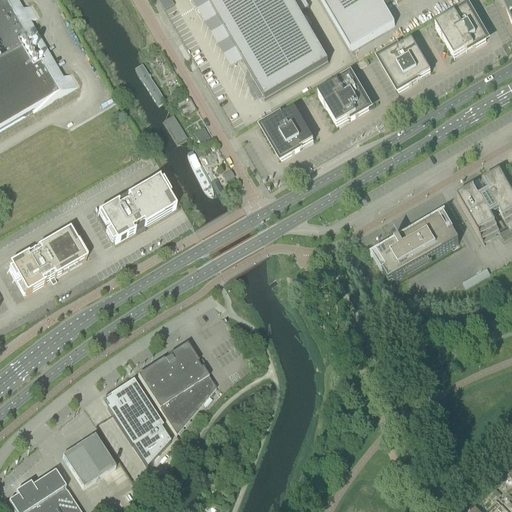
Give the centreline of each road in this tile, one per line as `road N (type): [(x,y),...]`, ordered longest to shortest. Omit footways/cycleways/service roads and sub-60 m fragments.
road 1 (secondary): [(0,415),(74,356),(282,228)]
road 2 (secondary): [(265,213),(118,299),(0,387)]
road 3 (secondary): [(511,70),(265,213)]
road 4 (secondary): [(282,228),(511,97)]
road 5 (residential): [(0,457),(80,386),(208,304)]
road 6 (unclassified): [(282,228),(331,231),(511,129)]
road 7 (unclassified): [(265,213),(140,0)]
road 8 (unknown): [(81,208),(107,259),(18,311)]
